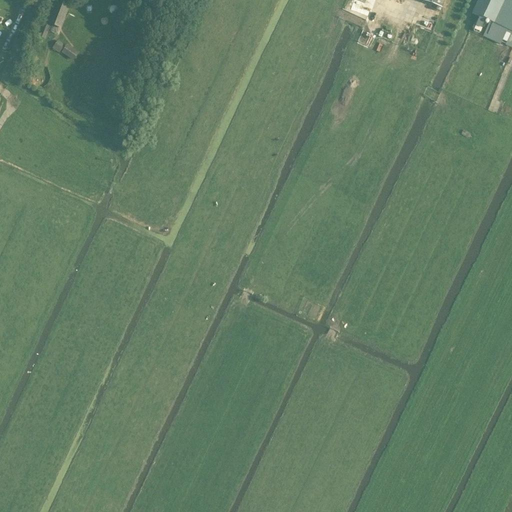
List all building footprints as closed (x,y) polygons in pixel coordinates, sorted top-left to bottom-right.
[(420,0),(420,1),(441,9),(444,0),(420,0)] [(511,33),(511,0),(478,0),(472,14),(479,18),(473,32),(478,34),(479,33),(480,33),(481,29),(485,21),(511,33)] [(61,30),(70,6),(56,1),(48,25),(61,30)] [(506,33),(502,40),(506,43),(510,35),(506,33)] [(59,54),(65,46),(58,41),(52,49),(59,54)] [(79,54),(67,45),(61,53),(73,62),(79,54)]
